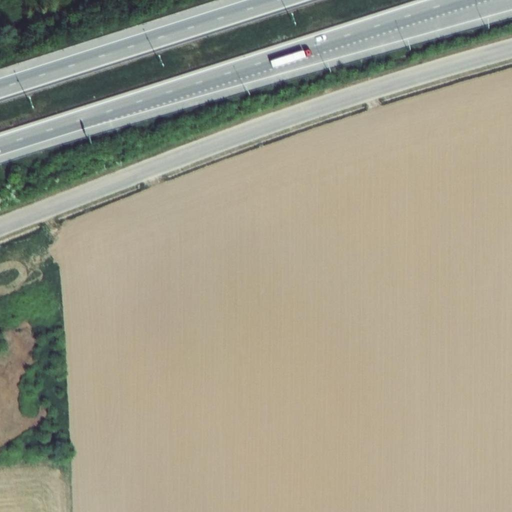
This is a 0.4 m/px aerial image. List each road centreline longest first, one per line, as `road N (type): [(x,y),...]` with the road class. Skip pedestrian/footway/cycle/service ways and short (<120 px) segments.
road 1 (tertiary): [(511,51),(283,121),(0,229)]
road 2 (motorway): [(0,146),(457,0)]
road 3 (motorway): [(278,0),(0,88)]
